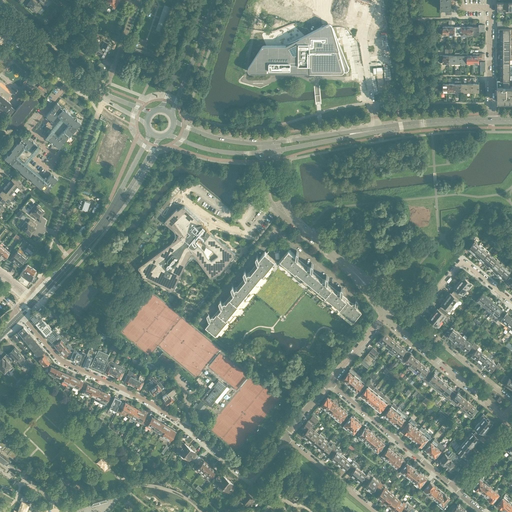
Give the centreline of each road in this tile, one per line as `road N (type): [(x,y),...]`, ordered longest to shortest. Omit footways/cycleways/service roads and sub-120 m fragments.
road 1 (residential): [(21,314),(60,360),(151,403),(247,476),(284,437)]
road 2 (residential): [(384,315),(509,420)]
road 3 (residential): [(453,486),(329,381)]
road 4 (residential): [(53,239),(103,96)]
road 5 (residential): [(411,320),(461,261),(511,300)]
road 6 (residential): [(511,401),(411,320)]
road 7 (tertiary): [(170,113),(214,0)]
